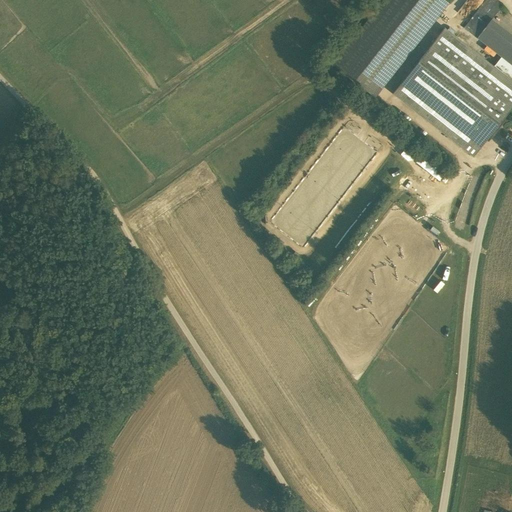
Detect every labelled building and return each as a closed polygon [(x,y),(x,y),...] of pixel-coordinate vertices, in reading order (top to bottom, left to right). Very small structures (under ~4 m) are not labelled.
[(384,0),(333,66),(375,98),(449,4),(443,0),(384,0)] [(485,0),(479,10),(492,20),(503,5),(497,0),(485,0)] [(492,20),(479,10),(464,28),(477,39),(492,20)] [(477,39),(502,59),(511,66),(511,35),(492,20),(477,39)] [(511,107),(511,81),(494,68),(444,29),(432,45),(497,96),(511,107)] [(470,130),(497,96),(432,45),(406,79),(470,130)] [(511,66),(502,59),(494,68),(511,81),(511,66)] [(393,95),(473,157),(486,142),(470,130),(406,79),(393,95)] [(470,130),(486,142),(511,108),(511,107),(497,96),(470,130)]
